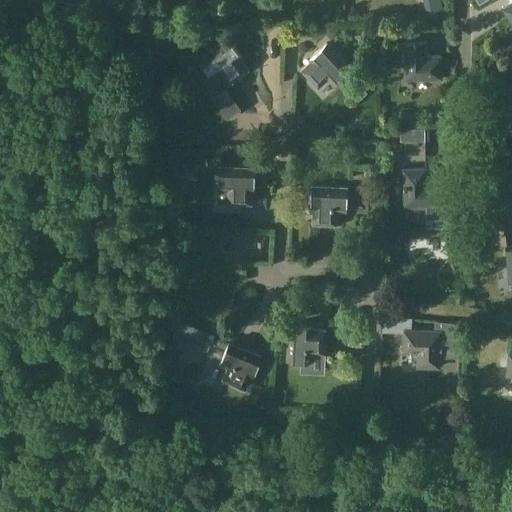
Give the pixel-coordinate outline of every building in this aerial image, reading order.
[(511,0),(501,7),(511,24),(511,0)] [(213,80),(220,74),(228,85),(249,69),(241,59),(243,58),(228,36),(198,59),(213,80)] [(427,55),(427,41),(402,42),(404,80),(442,79),(441,55),(427,55)] [(311,59),(312,61),(302,70),(317,87),(327,77),(334,84),(349,69),(326,44),(311,59)] [(361,87),(352,95),(358,101),(367,92),(361,87)] [(252,191),(255,191),(255,168),(219,167),(219,190),(229,190),(229,203),(251,204),(252,191)] [(426,167),(402,168),(403,206),(441,206),(440,181),(426,181),(426,167)] [(346,189),(312,187),(311,208),(314,209),(313,222),(335,223),(336,209),(345,209),(346,189)] [(400,215),(400,227),(423,227),(423,215),(400,215)] [(313,326),(287,325),(286,361),(312,362),(312,353),(325,354),(326,328),(313,328),(313,326)] [(403,352),(417,353),(417,366),(438,367),(439,332),(404,331),(403,352)] [(219,364),(227,368),(222,380),(245,391),(250,378),(252,379),(262,356),(229,341),(219,364)]
